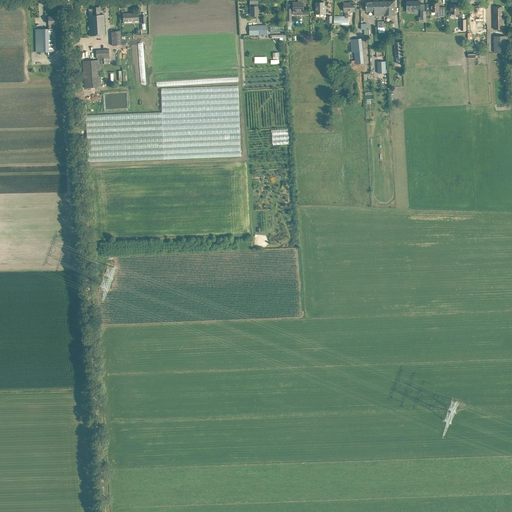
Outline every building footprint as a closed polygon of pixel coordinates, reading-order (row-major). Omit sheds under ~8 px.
[(250,16),(251,16),(258,16),(257,0),(249,0),(249,4),(249,5),(250,5),(250,16)] [(407,1),(407,6),(407,12),(411,12),(411,9),(420,9),(420,1),(407,1)] [(316,2),(316,7),(316,14),(326,14),(326,9),(325,9),(325,2),(316,2)] [(347,4),(347,3),(344,3),(344,11),(345,11),(345,16),(334,17),(334,25),(349,24),(349,16),(348,17),(348,11),(355,11),(355,2),(350,2),(350,4),(347,4)] [(366,2),(366,11),(374,11),(374,16),(384,16),(384,2),(366,2)] [(395,2),(384,2),(384,16),(395,16),(395,2)] [(431,3),(431,8),(431,12),(436,12),(436,16),(445,16),(445,12),(445,7),(441,7),(441,9),(439,9),(439,2),(431,3)] [(303,3),(293,3),(293,8),(293,11),(293,15),(296,15),(303,15),(303,11),(303,8),(303,3)] [(450,4),(450,9),(450,14),(457,14),(457,17),(461,17),(461,13),(459,13),(459,4),(450,4)] [(93,15),(89,15),(90,36),(105,35),(104,14),(100,15),(99,7),(92,7),(93,15)] [(484,21),(484,7),(475,7),(475,11),(472,11),(472,18),(475,18),(475,21),(484,21)] [(494,7),(494,17),(494,29),(504,29),(503,17),(503,7),(494,7)] [(123,14),(123,19),(123,22),(138,21),(138,13),(123,14)] [(35,29),(35,34),(36,52),(55,51),(55,29),(53,29),(53,24),(57,24),(57,16),(48,17),(48,24),(49,24),(49,29),(35,29)] [(249,26),(249,31),(249,35),(267,34),(267,25),(249,26)] [(113,31),(113,45),(122,45),(122,31),(113,31)] [(494,36),(494,53),(507,52),(507,36),(494,36)] [(361,38),(350,39),(352,52),(354,52),(355,64),(364,63),(361,38)] [(109,57),(109,50),(96,50),(96,58),(109,57)] [(84,88),(101,87),(101,78),(104,77),(103,60),(99,60),(82,61),(84,88)] [(385,61),(377,62),(378,73),(386,73),(385,61)] [(96,149),(100,150),(101,144),(102,144),(102,141),(94,140),(93,155),(95,156),(96,149)]
